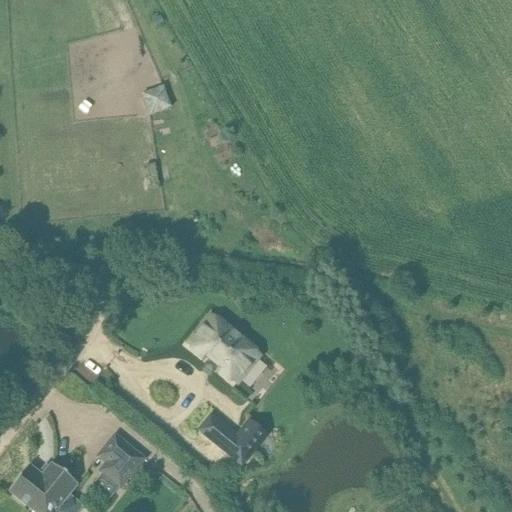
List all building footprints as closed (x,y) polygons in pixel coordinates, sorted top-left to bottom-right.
[(140,92),(147,114),(169,108),(162,85),(140,92)] [(259,356),(211,317),(187,346),(204,359),(205,358),(220,370),(219,372),(235,385),(259,356)] [(106,464),(99,473),(120,489),(144,460),(114,437),(98,457),(106,464)] [(254,452),(236,437),(223,453),(242,467),(254,452)] [(29,467),(8,493),(32,511),(64,511),(59,507),(69,496),(77,485),(52,465),(41,477),(29,467)]
